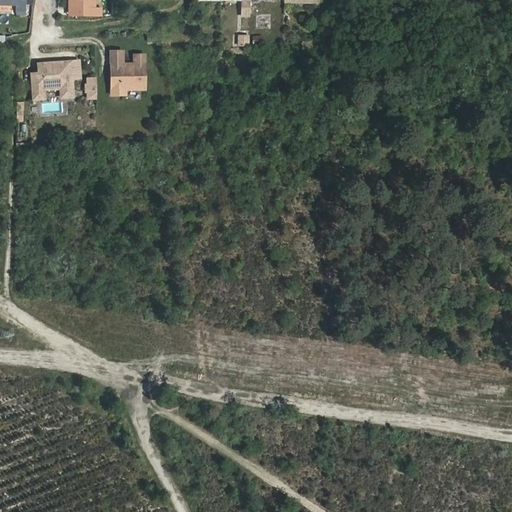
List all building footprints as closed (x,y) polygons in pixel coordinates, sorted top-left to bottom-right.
[(0,0),(0,4),(16,5),(16,14),(26,15),(26,0),(0,0)] [(68,0),(69,13),(96,13),(95,0),(68,0)] [(241,0),(242,17),(250,17),(250,1),(250,0),(241,0)] [(170,38),(163,39),(164,51),(172,50),(170,38)] [(111,66),(123,65),(123,52),(111,52),(111,66)] [(134,65),(123,65),(111,66),(111,95),(125,95),(125,89),(145,89),(144,55),(134,55),(134,65)] [(78,76),(77,60),(62,61),(63,65),(59,65),(58,61),(39,62),(39,71),(32,72),(33,92),(43,91),(43,86),(60,84),(60,89),(63,91),(68,91),(70,88),(70,76),(78,76)] [(88,98),(97,98),(96,78),(88,78),(88,85),(86,85),(86,91),(88,91),(88,98)]
